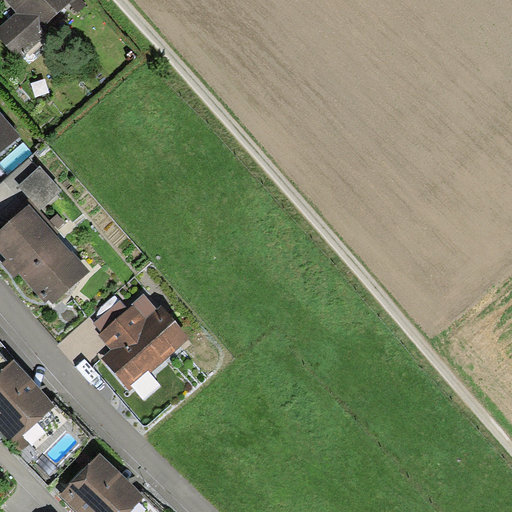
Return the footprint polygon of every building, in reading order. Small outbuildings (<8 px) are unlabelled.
[(78,0),(77,0),(6,0),(9,2),(19,14),(0,30),(0,36),(20,59),(45,37),(42,32),(78,0)] [(0,156),(19,139),(0,117),(0,156)] [(39,171),(20,189),(39,210),(58,192),(39,171)] [(48,309),(87,276),(30,210),(0,235),(0,252),(17,272),(48,309)] [(102,360),(125,389),(185,342),(162,313),(157,317),(144,300),(128,313),(121,303),(93,325),(113,351),(102,360)] [(11,370),(0,357),(0,432),(10,444),(53,407),(16,365),(11,370)] [(129,511),(141,500),(100,459),(63,495),(75,507),(79,511),(129,511)]
